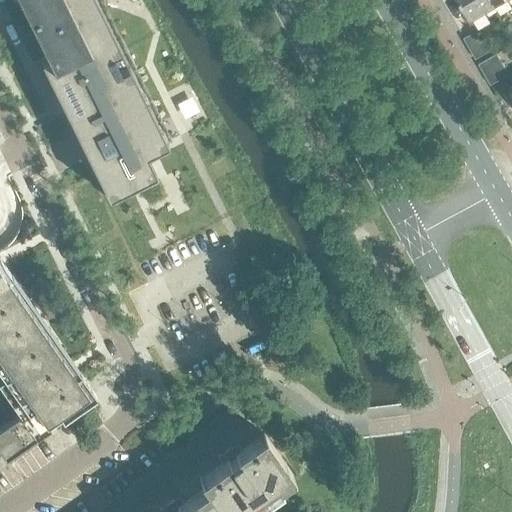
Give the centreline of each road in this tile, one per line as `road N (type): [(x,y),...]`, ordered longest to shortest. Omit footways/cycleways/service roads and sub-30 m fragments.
road 1 (residential): [(5,511),(105,440),(123,421),(133,390),(127,362),(0,110)]
road 2 (secondary): [(283,0),(413,240)]
road 3 (secondary): [(496,193),(384,0)]
road 4 (secondary): [(413,240),(511,415)]
